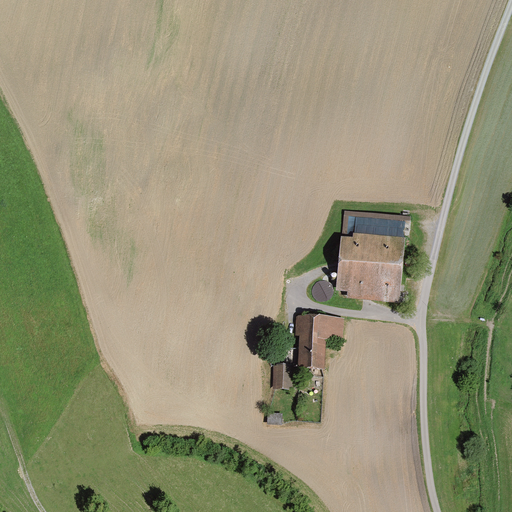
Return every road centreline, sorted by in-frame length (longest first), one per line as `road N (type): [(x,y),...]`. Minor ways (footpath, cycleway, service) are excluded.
road 1 (track): [(422,316),(470,116),(511,2)]
road 2 (residential): [(437,511),(425,438),(422,316)]
